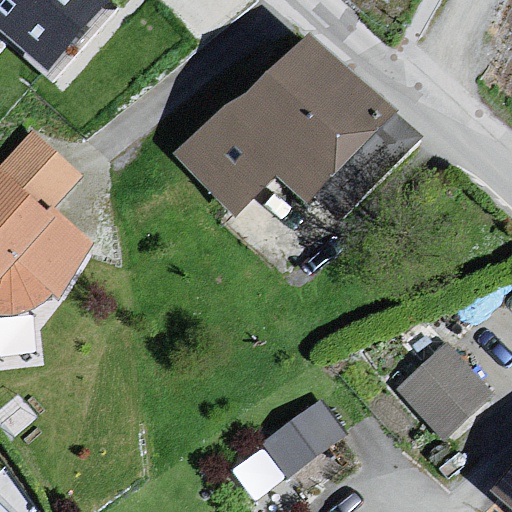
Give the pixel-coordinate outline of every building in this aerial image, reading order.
[(145,6),(138,0),(3,0),(0,4),(0,23),(74,83),(145,6)] [(187,161),(256,230),(309,183),(348,214),(437,127),(336,47),(187,161)] [(12,178),(0,190),(0,319),(41,317),(104,242),(58,204),(81,176),(32,134),(5,166),(12,178)] [(503,404),(459,353),(408,396),(455,446),(503,404)] [(324,399),(264,443),(289,480),(350,438),(324,399)] [(511,511),(511,488),(500,504),(510,511),(511,511)]
